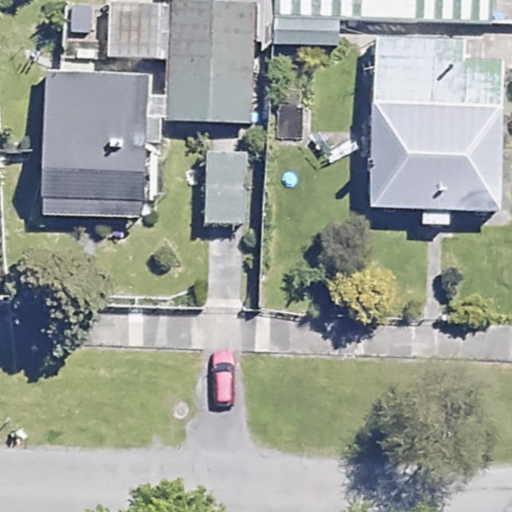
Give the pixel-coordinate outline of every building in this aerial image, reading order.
[(305,0),(305,21),(488,25),(488,0),(305,0)] [(250,15),(171,14),(170,127),(249,128),(250,15)] [(461,47),(372,47),(372,219),(501,219),(502,68),(461,68),(461,47)] [(144,83),(47,85),(50,221),(147,219),(144,83)] [(243,163),(209,163),(207,234),(242,235),(243,163)]
